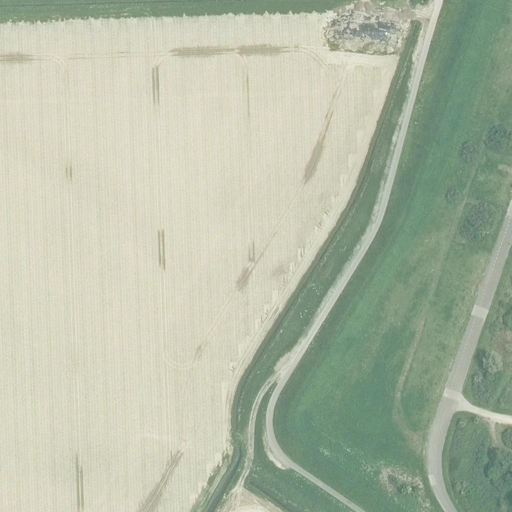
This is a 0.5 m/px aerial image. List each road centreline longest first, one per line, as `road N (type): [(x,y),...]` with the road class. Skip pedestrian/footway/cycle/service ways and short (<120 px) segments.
road 1 (unclassified): [(440,0),(375,225),(269,409),(277,453),(360,511)]
road 2 (unclassified): [(451,511),(435,481),(434,448),(511,213)]
road 3 (track): [(300,352),(256,402),(240,480)]
